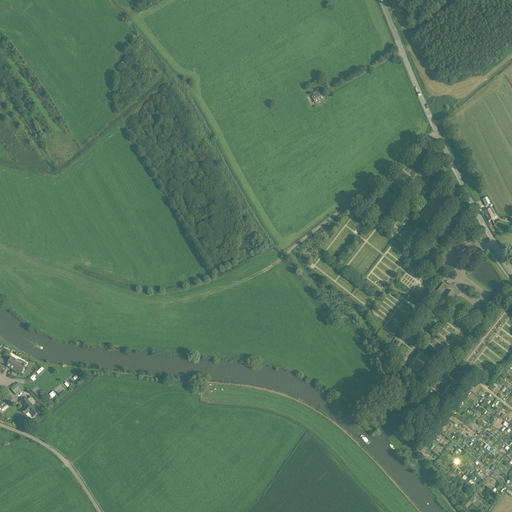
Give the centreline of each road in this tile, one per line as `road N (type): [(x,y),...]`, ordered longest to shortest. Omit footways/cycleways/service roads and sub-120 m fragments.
road 1 (tertiary): [(511,268),(456,172),(381,0)]
road 2 (unclassified): [(101,511),(57,452),(0,424)]
